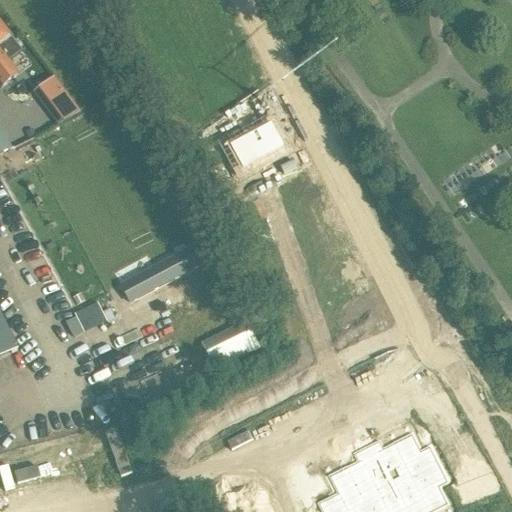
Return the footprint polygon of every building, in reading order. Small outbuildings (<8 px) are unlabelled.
[(0,88),(1,89),(18,76),(8,62),(20,51),(11,38),(0,23),(0,88)] [(33,93),(43,107),(63,91),(53,78),(33,93)] [(238,126),(209,141),(217,156),(230,149),(242,172),(284,150),(271,125),(245,139),(238,126)] [(0,154),(9,149),(0,132),(0,154)] [(302,222),(301,220),(314,213),(313,211),(320,208),(310,189),(304,192),(303,191),(290,197),(288,194),(261,208),(272,229),(260,235),(267,247),(274,261),(285,255),(297,249),(287,230),(302,222)] [(16,226),(0,233),(8,251),(24,245),(16,226)] [(209,240),(121,286),(130,304),(218,257),(209,240)] [(315,258),(282,275),(294,300),(304,295),(314,314),(322,309),(326,318),(343,310),(338,301),(358,291),(342,260),(326,268),(325,266),(321,268),(315,258)] [(101,303),(78,315),(87,334),(111,323),(101,303)] [(0,312),(0,357),(19,348),(0,312)] [(75,320),(67,324),(74,339),(82,335),(75,320)] [(247,323),(204,344),(217,371),(260,350),(247,323)] [(338,493),(318,504),(321,511),(432,511),(448,504),(440,488),(448,483),(417,420),(325,468),(338,493)]
